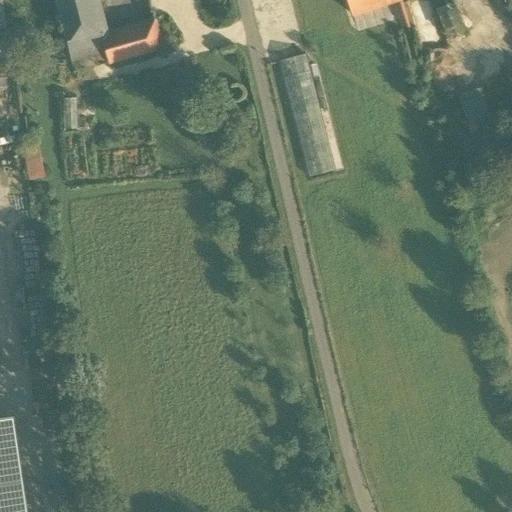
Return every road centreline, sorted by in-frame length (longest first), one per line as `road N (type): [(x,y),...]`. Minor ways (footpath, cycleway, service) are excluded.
road 1 (track): [(269,107),(366,511)]
road 2 (unknown): [(28,396),(0,216)]
